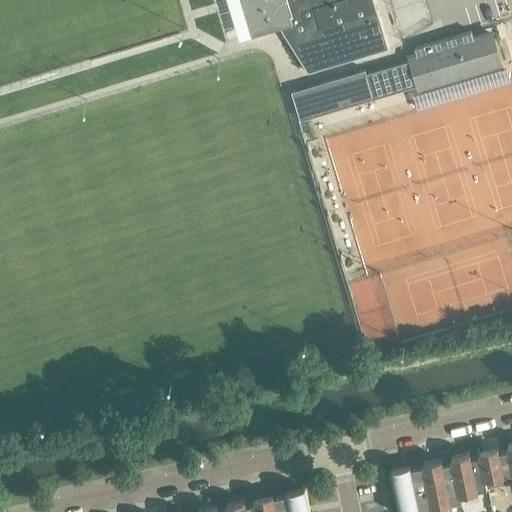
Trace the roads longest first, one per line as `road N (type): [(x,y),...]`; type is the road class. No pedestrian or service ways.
road 1 (residential): [(41,511),(337,448)]
road 2 (residential): [(337,448),(511,411)]
